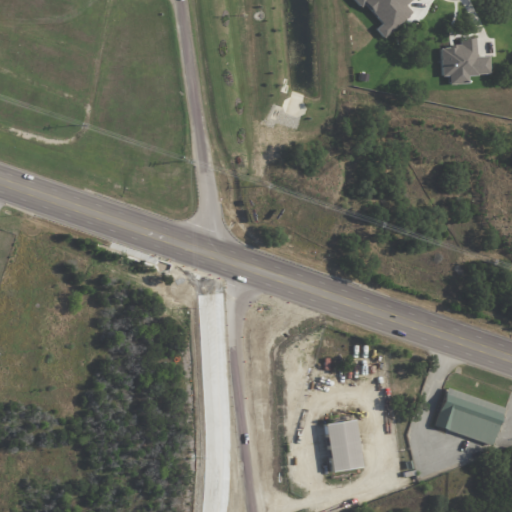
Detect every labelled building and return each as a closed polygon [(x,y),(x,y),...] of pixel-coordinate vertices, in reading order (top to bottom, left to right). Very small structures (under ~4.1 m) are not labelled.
[(10,5),(0,1),(0,15),(6,17),(10,5)] [(85,79),(62,71),(58,83),(81,91),(85,79)] [(159,137),(140,128),(130,150),(149,158),(159,137)] [(502,407),(489,445),(431,425),(444,387),(502,407)] [(329,471),(321,423),(327,422),(326,418),(351,414),(358,467),(329,471)]
